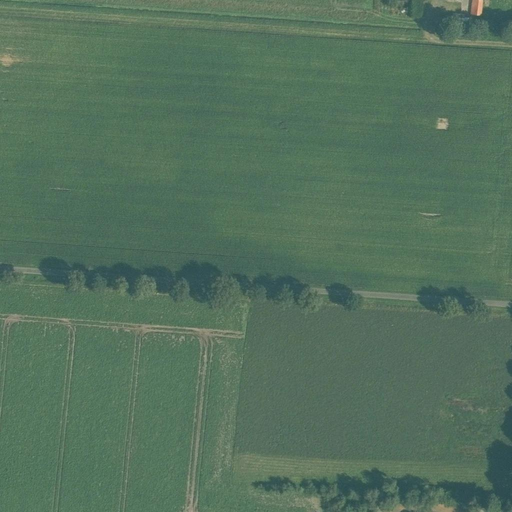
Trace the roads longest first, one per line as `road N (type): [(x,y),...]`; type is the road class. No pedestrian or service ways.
road 1 (track): [(0,8),(511,44)]
road 2 (unclassified): [(0,268),(511,303)]
